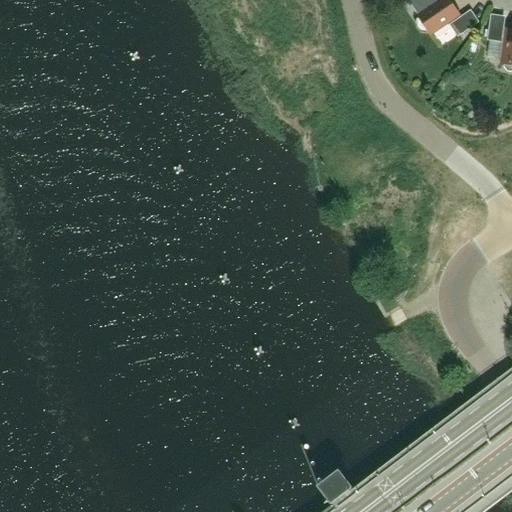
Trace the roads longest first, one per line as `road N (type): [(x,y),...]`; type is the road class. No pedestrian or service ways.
road 1 (residential): [(511,216),(373,82),(353,0)]
road 2 (primary): [(365,511),(511,400)]
road 3 (residential): [(511,397),(453,307),(455,282)]
